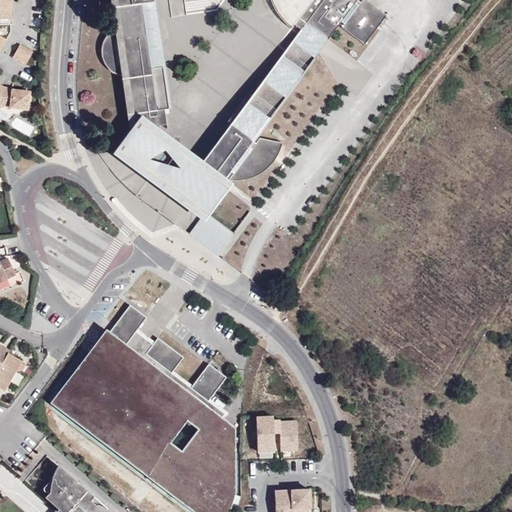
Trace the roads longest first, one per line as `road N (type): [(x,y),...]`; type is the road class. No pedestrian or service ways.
road 1 (unclassified): [(340,476),(317,386),(284,337),(153,253)]
road 2 (residential): [(0,148),(23,238),(48,286),(74,312),(80,316),(114,273),(153,253)]
road 3 (unclassified): [(153,253),(84,181),(72,153),(64,89),(70,0)]
